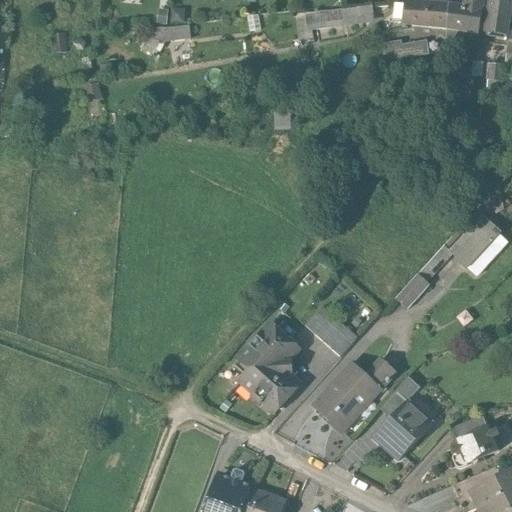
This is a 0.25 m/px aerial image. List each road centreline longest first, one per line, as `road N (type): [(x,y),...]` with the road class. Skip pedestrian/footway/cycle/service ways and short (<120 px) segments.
road 1 (track): [(0,341),(182,410),(141,511)]
road 2 (residential): [(182,410),(378,511)]
